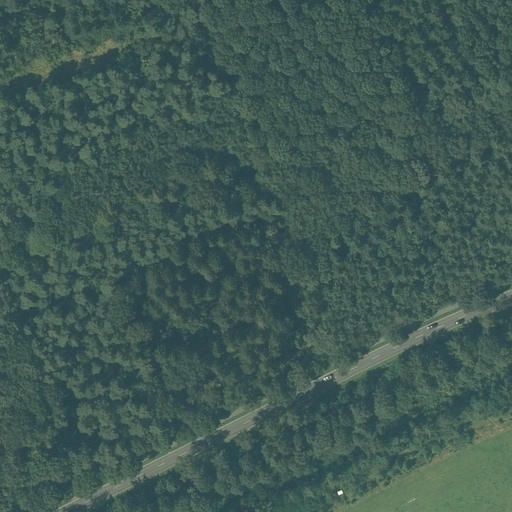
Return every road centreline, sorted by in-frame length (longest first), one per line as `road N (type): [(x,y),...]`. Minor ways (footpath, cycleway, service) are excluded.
road 1 (unknown): [(0,430),(114,408),(292,337),(284,288),(327,219),(384,175),(511,106)]
road 2 (track): [(511,68),(0,250)]
road 3 (secondary): [(66,511),(511,298)]
